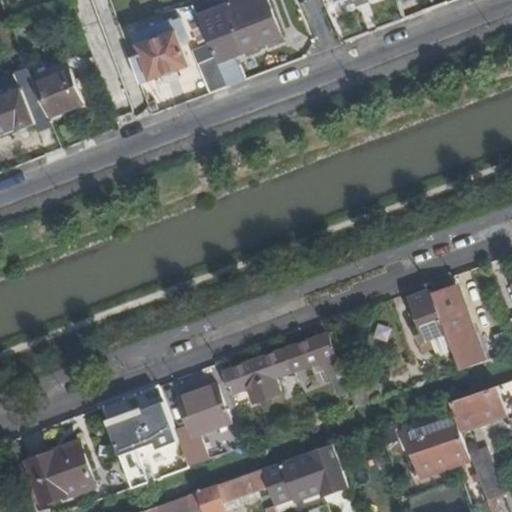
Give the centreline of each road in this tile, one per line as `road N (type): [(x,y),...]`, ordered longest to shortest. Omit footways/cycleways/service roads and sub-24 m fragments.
road 1 (residential): [(0,428),(511,236)]
road 2 (residential): [(0,199),(342,68)]
road 3 (residential): [(342,68),(511,4)]
